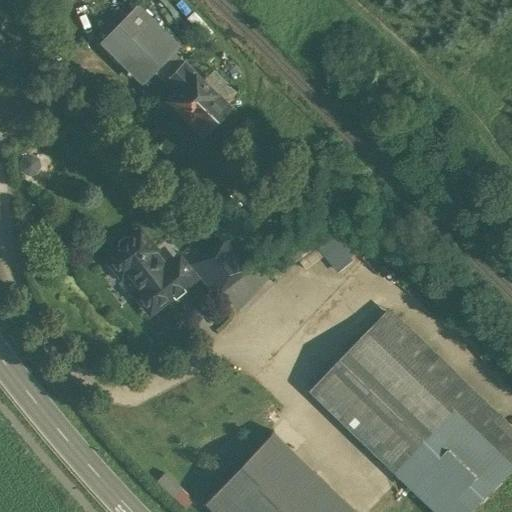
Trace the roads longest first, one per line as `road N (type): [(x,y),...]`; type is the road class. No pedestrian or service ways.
road 1 (track): [(511,169),(438,78),(353,0)]
road 2 (secondary): [(128,511),(0,356)]
